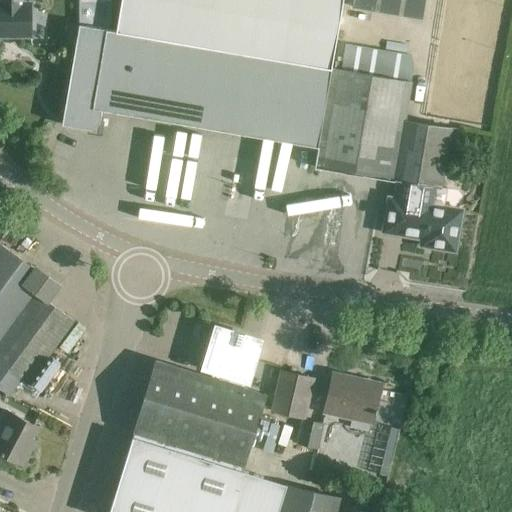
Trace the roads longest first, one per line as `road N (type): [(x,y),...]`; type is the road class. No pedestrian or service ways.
road 1 (tertiary): [(511,320),(145,258)]
road 2 (residential): [(62,511),(145,258)]
road 3 (tertiary): [(145,258),(86,232),(0,171)]
